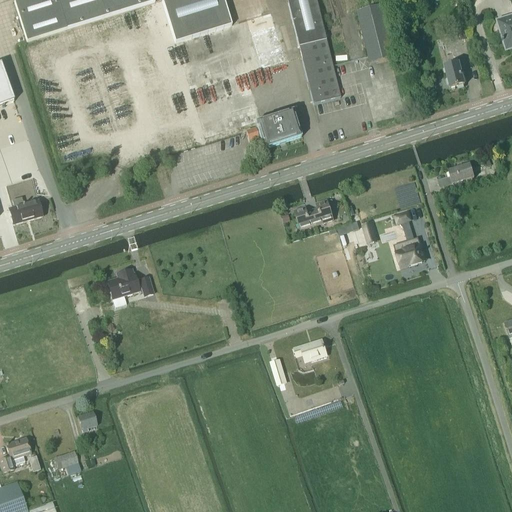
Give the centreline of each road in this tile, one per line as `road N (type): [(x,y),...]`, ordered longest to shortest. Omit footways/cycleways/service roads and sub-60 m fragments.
road 1 (tertiary): [(0,265),(511,104)]
road 2 (unclassified): [(0,421),(511,262)]
road 3 (track): [(396,511),(330,319)]
